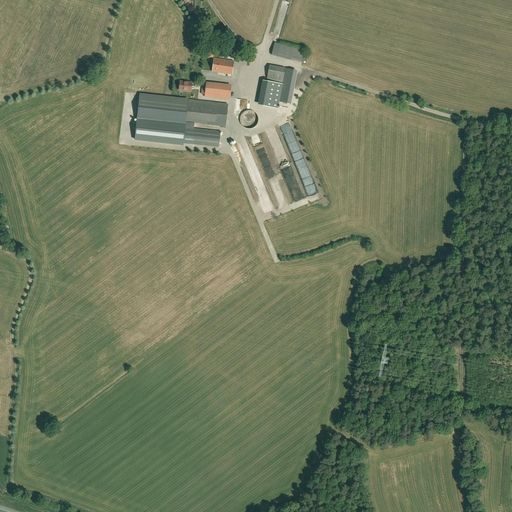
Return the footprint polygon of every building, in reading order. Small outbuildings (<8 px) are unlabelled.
[(275,43),(273,56),(297,60),(297,59),(302,60),(301,62),(304,63),(307,48),(275,43)] [(232,75),(234,61),(214,58),(212,72),(232,75)] [(269,65),(266,80),(268,80),(283,83),(284,76),(276,74),(277,67),(269,65)] [(179,90),(191,91),(192,82),(180,81),(179,90)] [(204,97),(230,99),(231,85),(206,82),(206,83),(205,89),(204,97)] [(256,107),(276,110),(281,86),(261,83),(256,107)] [(140,94),(137,119),(185,124),(185,122),(225,127),(228,104),(188,100),(140,94)] [(241,115),(240,117),(240,120),(240,123),(242,125),(244,127),(246,128),(249,129),(251,128),(254,127),(256,126),(258,123),(258,121),(258,118),(257,115),(256,113),(253,111),(251,110),(248,110),(245,111),(243,112),(241,115)] [(137,119),(135,139),(183,145),(183,143),(192,144),(193,129),(185,128),(185,124),(137,119)] [(193,129),(192,144),(219,147),(220,132),(193,129)]
